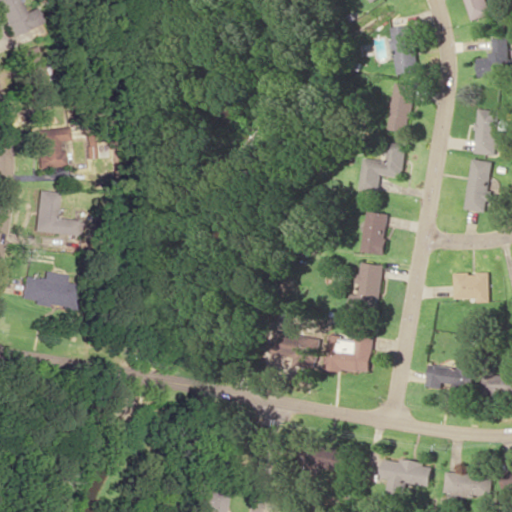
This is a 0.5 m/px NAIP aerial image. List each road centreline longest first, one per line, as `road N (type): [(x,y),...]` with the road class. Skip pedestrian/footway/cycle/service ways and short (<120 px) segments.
road 1 (residential): [(0,352),(390,422),(511,431)]
road 2 (residential): [(390,422),(449,79),(438,0)]
